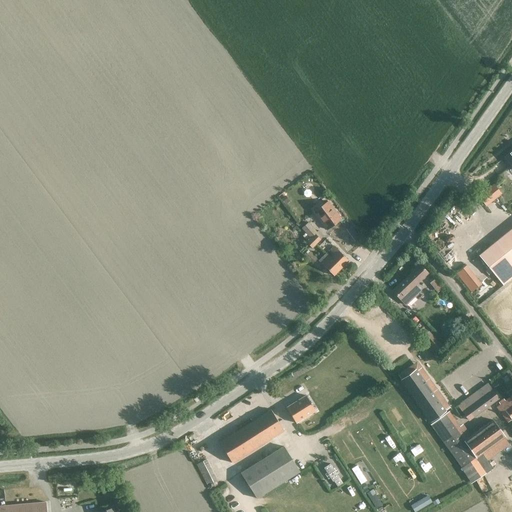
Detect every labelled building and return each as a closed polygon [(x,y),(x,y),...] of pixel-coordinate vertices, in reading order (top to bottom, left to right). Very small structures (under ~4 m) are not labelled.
[(327,201),(313,211),(327,229),(340,219),(327,201)] [(502,285),(511,277),(511,229),(479,256),(484,263),(460,282),(469,291),(492,273),(502,285)] [(312,248),(321,240),(316,235),(307,243),(312,248)] [(334,254),(330,258),(341,268),(348,261),(333,246),(330,249),(334,254)] [(303,253),(313,262),(316,259),(307,249),(303,253)] [(341,268),(330,258),(327,262),(322,257),(319,261),(334,276),(341,268)] [(416,284),(428,272),(420,265),(393,291),(406,304),(421,290),(416,284)] [(437,351),(443,345),(429,331),(424,336),(437,351)] [(492,421),(470,435),(463,440),(452,423),(446,414),(447,413),(420,370),(406,380),(411,388),(409,390),(469,481),(483,472),(473,457),(503,437),(492,421)] [(488,384),(462,402),(472,416),(498,398),(488,384)] [(296,423),(316,411),(306,395),(286,407),(296,423)] [(507,422),(511,418),(511,398),(497,408),(507,422)] [(231,461),(284,430),(271,409),(219,440),(231,461)] [(463,440),(470,435),(463,424),(459,426),(456,421),(452,423),(463,440)] [(254,497),(297,472),(282,446),(239,471),(254,497)] [(197,464),(207,485),(217,480),(206,459),(197,464)] [(329,463),(323,467),(332,481),(338,477),(329,463)] [(46,511),(46,502),(0,505),(0,511),(46,511)]
